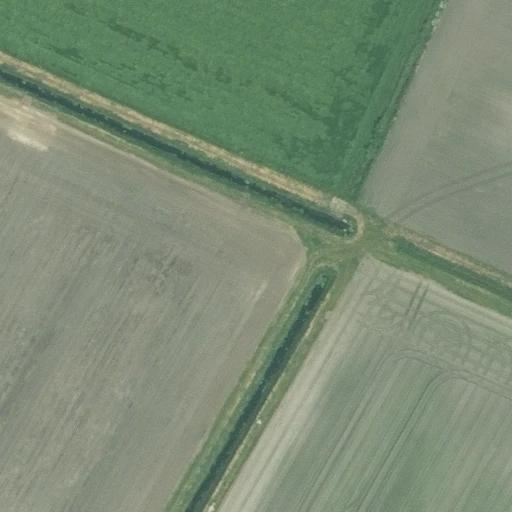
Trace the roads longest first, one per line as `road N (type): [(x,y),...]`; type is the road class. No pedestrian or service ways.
road 1 (track): [(161,511),(317,239)]
road 2 (track): [(317,239),(511,319)]
